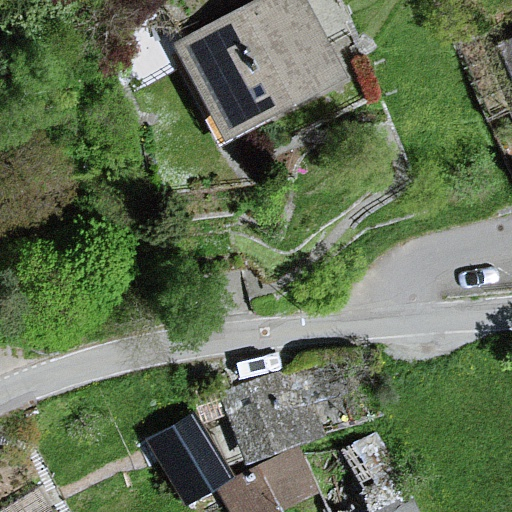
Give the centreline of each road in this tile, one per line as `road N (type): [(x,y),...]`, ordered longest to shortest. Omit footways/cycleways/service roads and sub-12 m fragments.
road 1 (unclassified): [(383,322),(136,353),(0,395)]
road 2 (residential): [(383,322),(390,305),(511,243)]
road 3 (unclassified): [(511,312),(383,322)]
